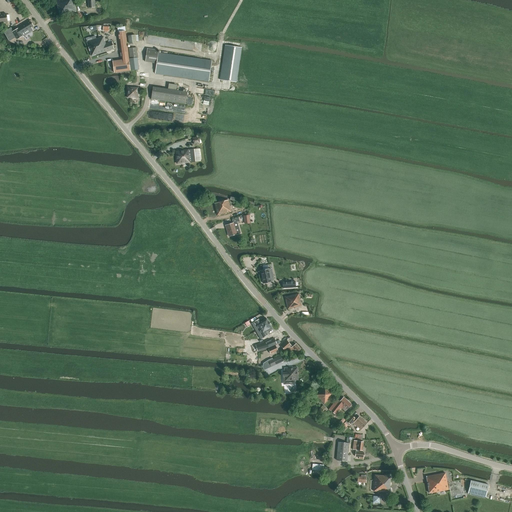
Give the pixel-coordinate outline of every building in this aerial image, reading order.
[(56,0),(60,15),(76,11),(72,0),(56,0)] [(23,36),(22,33),(34,26),(30,21),(12,31),(17,39),(23,36)] [(126,30),(119,31),(123,59),(114,61),(115,72),(132,70),(126,30)] [(129,44),(137,43),(136,35),(128,36),(129,44)] [(92,55),(115,48),(113,41),(107,43),(105,36),(88,41),(92,55)] [(226,46),(220,81),(235,83),(241,49),(226,46)] [(130,58),(138,57),(137,48),(129,49),(130,58)] [(212,62),(149,51),(148,61),(157,62),(155,72),(209,81),(212,62)] [(140,69),(138,57),(130,58),(132,70),(140,69)] [(105,75),(106,81),(121,77),(120,72),(105,75)] [(151,99),(186,104),(188,92),(153,87),(151,99)] [(201,149),(192,150),(176,151),(177,164),(202,161),(201,149)] [(217,215),(230,212),(227,200),(214,203),(217,215)] [(237,222),(239,221),(238,217),(232,219),(233,223),(225,226),(229,237),(240,233),(237,222)] [(260,270),(263,283),(272,281),(269,268),(269,269),(268,265),(262,266),(263,270),(260,270)] [(300,299),(299,295),(299,294),(286,297),(289,309),(301,306),(300,299)] [(257,327),(268,321),(267,320),(266,320),(264,316),(258,320),(256,317),(250,321),(251,324),(254,322),(257,327)] [(261,339),(264,337),(268,335),(266,332),(267,332),(273,329),(271,325),(270,323),(256,331),(259,336),(260,337),(261,339)] [(287,341),(281,346),(285,350),(288,347),(294,354),(301,349),(296,343),(292,346),(287,341)] [(258,352),(261,351),(269,349),(276,346),(275,342),(268,343),(257,346),(258,352)] [(276,347),(270,349),(268,350),(271,355),(278,352),(276,347)] [(275,365),(284,360),(282,355),(272,359),(275,365)] [(295,384),(294,380),(298,380),(297,367),(285,368),(285,371),(283,371),(284,384),(295,384)] [(325,403),(334,393),(325,384),(315,394),(325,403)] [(339,401),(337,399),(329,409),(336,414),(341,407),(345,411),(352,404),(344,397),(339,401)] [(318,411),(320,413),(323,415),(328,409),(323,405),(318,411)] [(352,415),(346,421),(345,423),(348,425),(349,423),(350,424),(351,423),(353,424),(356,422),(355,419),(356,418),(352,415)] [(359,418),(356,422),(353,424),(361,431),(367,425),(359,418)] [(364,459),(365,452),(359,452),(359,449),(364,450),(364,442),(355,441),(354,450),(356,450),(356,457),(360,457),(360,458),(364,459)] [(337,459),(338,459),(347,460),(349,443),(339,442),(337,459)] [(430,494),(448,490),(445,472),(426,476),(430,494)] [(390,492),(391,476),(375,474),(374,484),(371,484),(370,491),(390,492)] [(471,480),(468,492),(486,497),(489,485),(471,480)]
